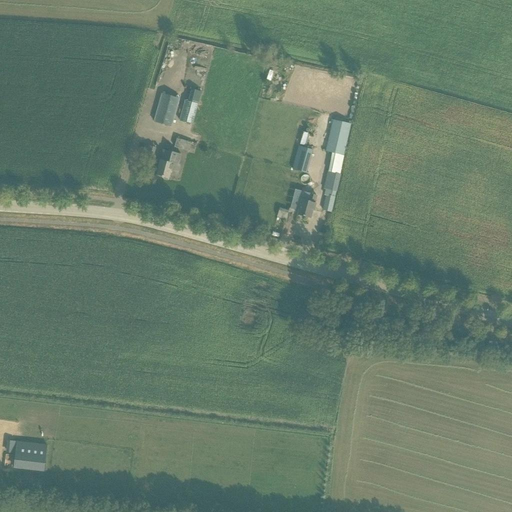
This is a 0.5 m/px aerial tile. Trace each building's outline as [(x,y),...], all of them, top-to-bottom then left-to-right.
[(265,70),(262,82),(272,85),(275,73),(265,70)] [(161,94),(153,122),(171,127),(179,99),(161,94)] [(198,104),(185,100),(179,121),(192,124),(198,104)] [(323,190),(327,190),(335,192),(339,174),(350,124),(332,120),(325,151),(332,153),(323,190)] [(297,146),(300,135),(296,134),(292,144),(297,146)] [(214,140),(199,136),(197,144),(212,148),(214,140)] [(176,139),(174,148),(194,154),(196,144),(176,139)] [(153,159),(156,148),(145,145),(142,156),(153,159)] [(300,173),(307,149),(292,145),(286,168),(300,173)] [(160,160),(158,166),(156,176),(169,179),(171,171),(175,172),(176,172),(178,172),(178,171),(179,165),(177,165),(179,158),(168,155),(167,162),(160,160)] [(327,190),(325,201),(323,211),(331,212),(333,203),(335,192),(327,190)] [(301,200),(300,205),(297,215),(310,219),(312,211),(313,211),(316,203),(314,203),(316,196),(310,195),(308,201),(301,200)] [(276,217),(285,220),(288,210),(279,208),(276,217)] [(0,465),(44,471),(46,446),(0,440),(0,465)]
